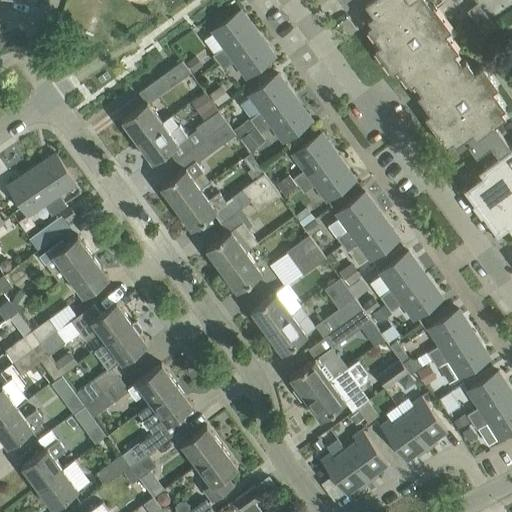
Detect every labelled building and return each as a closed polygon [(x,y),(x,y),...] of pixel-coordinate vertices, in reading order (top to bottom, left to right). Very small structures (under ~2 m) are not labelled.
[(468,142),(475,152),(502,132),(495,123),(506,115),(501,109),(505,106),(493,88),(498,85),(483,64),(475,70),(466,58),(462,61),(455,51),(459,48),(446,31),(451,27),(434,3),(432,5),(427,0),(364,0),(373,12),(367,16),(372,22),(368,25),(380,42),(375,46),(393,70),(398,66),(410,84),(414,81),(422,91),(418,94),(430,111),(425,114),(446,144),(452,140),(455,143),(467,135),(471,140),(468,142)] [(213,53),(218,60),(257,32),(248,20),(249,19),(241,8),(212,29),(224,45),(213,53)] [(218,60),(223,67),(235,59),(247,75),(275,54),(266,42),(265,43),(257,32),(218,60)] [(195,54),(186,62),(193,71),(203,64),(195,54)] [(165,71),(173,83),(191,70),(182,58),(165,71)] [(250,116),(255,124),(294,96),(285,84),(286,83),(278,72),(250,92),(262,108),(250,116)] [(203,115),(215,106),(203,91),(191,100),(203,115)] [(255,124),(260,131),(272,122),(284,139),(312,118),(303,106),(302,107),(294,96),(255,124)] [(163,119),(149,100),(146,100),(122,117),(137,139),(163,119)] [(163,119),(137,139),(153,160),(168,148),(175,157),(204,136),(227,119),(218,108),(195,124),(197,127),(188,134),(180,123),(171,130),(163,119)] [(227,119),(204,136),(213,149),(236,132),(227,119)] [(293,175),(299,183),(337,155),(329,143),(330,142),(321,131),(293,151),(305,167),(293,175)] [(496,165),(477,178),(480,183),(469,191),(476,201),(474,202),(481,212),(483,211),(498,231),(509,223),(511,226),(511,143),(511,145),(502,132),(475,152),(476,153),(491,143),(499,155),(492,160),(496,165)] [(45,160),(33,168),(59,208),(67,203),(59,192),(76,181),(56,151),(44,159),(45,160)] [(299,183),(304,190),(316,182),(328,198),(355,177),(347,166),(346,166),(337,155),(299,183)] [(161,184),(176,205),(202,187),(194,176),(204,169),(196,158),(161,184)] [(254,178),(240,187),(249,198),(272,181),(258,162),(248,169),(254,178)] [(59,208),(33,168),(21,176),(20,175),(8,183),(28,213),(45,202),(52,213),(59,208)] [(249,198),(258,210),(281,193),(272,181),(249,198)] [(202,187),(176,205),(192,226),(227,200),(219,190),(210,197),(202,187)] [(339,214),(328,222),(337,235),(342,242),(381,214),(372,202),(373,202),(365,190),(337,211),(339,214)] [(63,214),(29,233),(35,245),(70,226),(63,214)] [(381,214),(342,242),(348,249),(359,264),(370,256),(371,257),(383,248),(399,236),(390,225),(389,226),(381,214)] [(247,249),(258,240),(243,220),(232,228),(231,227),(206,246),(221,267),(247,249)] [(309,232),(287,249),(295,261),(318,244),(309,232)] [(68,273),(93,254),(78,233),(43,259),(59,279),(68,273)] [(295,261),(304,272),(326,256),(318,244),(295,261)] [(221,267),(237,288),(262,270),(247,249),(221,267)] [(380,294),(386,302),(424,273),(416,262),(417,261),(408,249),(380,270),(392,286),(380,294)] [(68,273),(84,294),(109,275),(93,254),(68,273)] [(0,274),(0,285),(3,290),(12,283),(4,272),(0,274)] [(424,273),(386,302),(391,309),(403,300),(414,316),(442,296),(434,284),(433,285),(424,273)] [(331,311),(340,323),(363,306),(341,275),(325,287),(339,305),(331,311)] [(251,308),(267,329),(292,310),(277,289),(251,308)] [(132,321),(117,299),(102,310),(94,300),(91,303),(71,317),(80,329),(87,338),(99,329),(107,339),(132,321)] [(340,323),(331,329),(340,340),(350,333),(371,317),(363,306),(340,323)] [(427,350),(432,358),(473,332),(465,320),(466,319),(459,307),(429,326),(440,342),(427,350)] [(267,329),(282,350),(308,332),(292,310),(267,329)] [(32,329),(40,340),(57,328),(49,316),(32,329)] [(25,319),(17,324),(24,334),(32,328),(25,319)] [(148,342),(132,321),(107,339),(95,348),(108,366),(120,357),(122,360),(148,342)] [(32,329),(32,328),(24,334),(6,347),(14,359),(40,340),(32,329)] [(66,340),(57,328),(40,340),(49,352),(66,340)] [(432,358),(436,364),(448,357),(460,374),(489,356),(482,343),(481,344),(473,332),(432,358)] [(14,359),(23,371),(49,352),(40,340),(14,359)] [(306,395),(347,365),(348,364),(340,352),(339,353),(333,344),(316,357),(315,356),(290,374),(298,385),(294,388),(301,398),(305,395),(305,396),(306,395)] [(377,373),(386,385),(409,369),(400,356),(377,373)] [(145,391),(152,401),(177,382),(162,361),(129,386),(130,388),(137,397),(145,391)] [(347,365),(306,395),(305,396),(321,417),(362,387),(347,365)] [(467,412),(472,420),(511,394),(511,393),(505,382),(506,381),(498,369),(469,388),(479,404),(467,412)] [(0,417),(18,404),(27,397),(12,376),(0,384),(0,417)] [(77,390),(86,402),(103,390),(94,378),(77,390)] [(177,382),(152,401),(138,411),(143,418),(141,419),(146,426),(148,425),(153,432),(140,441),(147,451),(148,451),(169,436),(162,426),(193,403),(177,382)] [(52,408),(61,420),(86,402),(77,390),(52,408)] [(86,402),(95,414),(112,401),(103,390),(86,402)] [(416,405),(405,413),(429,446),(438,440),(436,437),(448,429),(422,394),(412,401),(416,405)] [(511,394),(472,420),(477,427),(489,420),(499,436),(511,428),(511,394)] [(61,420),(70,432),(95,414),(86,402),(61,420)] [(0,417),(0,433),(8,444),(44,418),(36,407),(25,415),(18,404),(0,417)] [(429,446),(405,413),(393,421),(390,417),(381,424),(406,459),(418,451),(419,453),(429,446)] [(182,441),(197,462),(223,444),(207,423),(182,441)] [(356,438),(345,446),(369,480),(378,473),(377,470),(388,462),(362,426),(352,433),(356,438)] [(319,437),(312,442),(317,449),(324,444),(319,437)] [(22,464),(38,485),(63,466),(55,455),(65,448),(58,438),(22,464)] [(197,462),(211,481),(204,486),(213,499),(234,483),(227,473),(238,465),(223,444),(197,462)] [(369,480),(345,446),(334,454),(331,450),(321,457),(347,492),(358,484),(360,486),(369,480)] [(97,471),(106,482),(118,473),(123,469),(131,464),(122,452),(97,471)] [(131,464),(139,475),(150,467),(156,463),(148,452),(139,458),(131,464)] [(132,480),(139,475),(131,464),(123,469),(132,480)] [(38,485),(53,506),(79,487),(63,466),(38,485)] [(139,475),(147,484),(157,477),(150,467),(139,475)] [(245,511),(275,511),(274,510),(269,509),(264,511),(255,500),(263,495),(254,484),(235,498),(245,511)] [(214,511),(216,511),(206,497),(184,511),(179,511),(176,507),(169,511),(214,511)] [(85,511),(111,511),(102,500),(85,511)]
